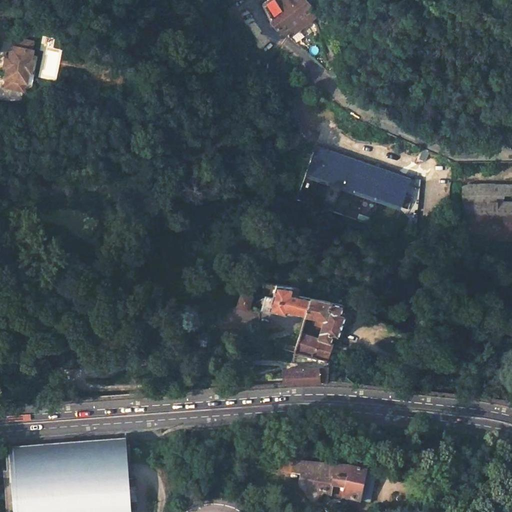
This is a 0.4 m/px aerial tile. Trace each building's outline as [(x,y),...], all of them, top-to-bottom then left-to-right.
[(267,0),(262,4),(272,24),(280,32),(288,38),(315,19),(311,8),(313,7),(307,0),(267,0)] [(7,45),(26,48),(27,40),(8,38),(7,45)] [(28,69),(29,58),(27,58),(28,48),(26,48),(7,45),(3,77),(2,77),(25,80),(26,70),(28,70),(28,69)] [(25,80),(2,77),(1,87),(23,89),(30,85),(32,70),(28,69),(28,70),(26,70),(25,80)] [(402,207),(412,176),(315,146),(306,177),(402,207)] [(463,215),(511,215),(511,187),(463,188),(463,189),(463,208),(463,215)] [(284,313),(285,310),(304,315),(310,296),(297,295),(299,288),(275,284),(272,298),(269,309),(284,313)] [(238,304),(248,306),(251,295),(240,293),(238,304)] [(269,309),(272,298),(264,296),(261,310),(268,312),(269,309)] [(313,324),(321,326),(318,338),(299,334),(295,350),(324,359),(331,336),(337,337),(344,314),(339,312),(341,305),(310,296),(304,315),(313,317),(312,320),(314,320),(313,324)] [(319,381),(317,367),(292,369),(285,370),(286,384),(319,383),(319,381)] [(348,382),(349,372),(328,368),(328,371),(328,381),(348,382)] [(362,373),(353,371),(352,383),(361,383),(362,373)] [(124,447),(10,455),(14,511),(129,511),(129,502),(135,501),(134,490),(128,490),(124,447)] [(294,463),(292,474),(301,476),(299,485),(315,506),(325,494),(331,497),(331,496),(342,498),(342,499),(360,503),(360,501),(370,503),(376,476),(366,474),(366,472),(349,468),(294,463)]
